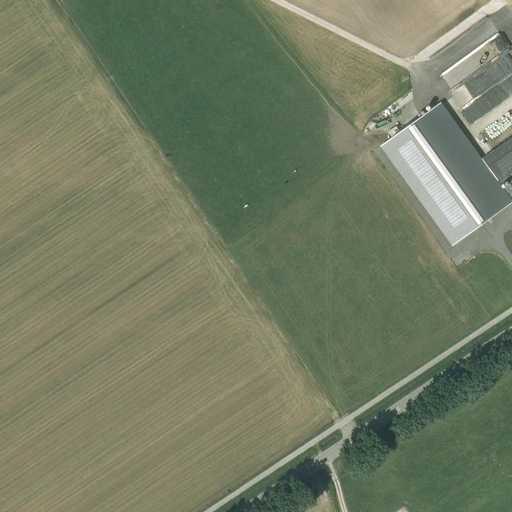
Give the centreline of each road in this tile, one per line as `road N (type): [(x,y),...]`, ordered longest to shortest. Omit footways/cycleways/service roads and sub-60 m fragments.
road 1 (tertiary): [(244,511),(511,332)]
road 2 (track): [(483,152),(423,73),(276,0)]
road 3 (track): [(408,64),(491,8),(511,24)]
